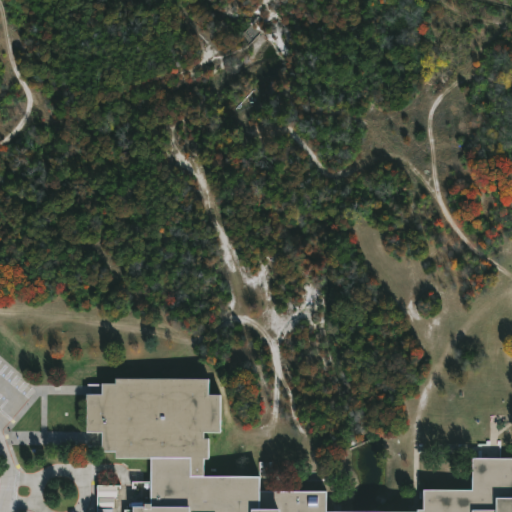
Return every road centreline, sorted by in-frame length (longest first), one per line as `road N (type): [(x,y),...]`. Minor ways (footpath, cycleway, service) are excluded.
road 1 (track): [(511,282),(472,251),(438,202),(427,154),(428,111),(494,27)]
road 2 (track): [(0,148),(36,128),(38,103),(18,85),(0,12)]
